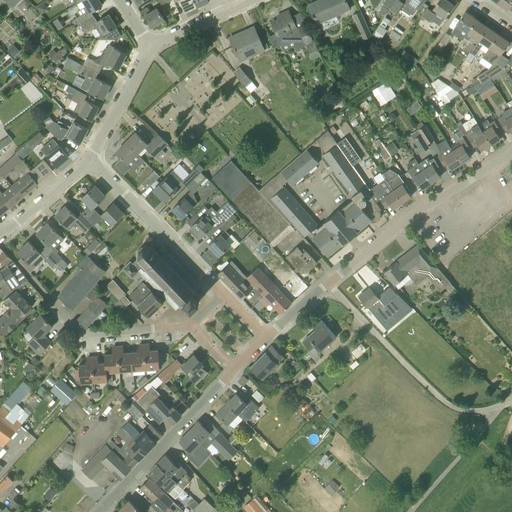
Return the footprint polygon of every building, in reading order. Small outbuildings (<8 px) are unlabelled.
[(102,5),(99,0),(83,0),(83,1),(86,6),(80,10),(77,12),(80,16),(75,18),(80,25),(84,22),(90,19),(90,18),(87,14),(102,5)] [(173,0),(175,3),(179,1),(185,13),(197,7),(193,0),(173,0)] [(320,0),(309,5),(313,14),(317,24),(350,9),(345,0),(320,0)] [(384,0),(382,4),(390,9),(396,0),(384,0)] [(397,0),(391,10),(397,13),(401,7),(414,16),(423,2),(423,0),(397,0)] [(442,22),(445,17),(453,5),(445,0),(439,0),(432,11),(427,8),(421,16),(430,22),(434,16),(442,22)] [(511,0),(499,0),(497,2),(508,10),(511,4),(511,0)] [(164,20),(157,8),(150,12),(147,7),(142,10),(152,27),(164,20)] [(306,24),(298,28),(296,28),(289,11),(277,16),(279,19),(271,23),(281,44),(294,38),(297,45),(304,41),(309,50),(316,47),(306,24)] [(477,19),(466,11),(451,32),(462,40),(468,32),(477,19)] [(352,15),(363,40),(371,36),(360,12),(352,15)] [(84,22),(80,25),(85,33),(95,27),(101,36),(99,37),(99,39),(116,40),(121,36),(115,27),(116,26),(108,14),(97,22),(93,16),(90,18),(90,19),(84,22)] [(470,53),(475,45),(478,40),(488,27),(477,19),(468,32),(471,35),(468,40),(470,41),(464,49),(470,53)] [(374,33),(382,38),(388,29),(380,23),(374,33)] [(264,50),(254,27),(229,38),(240,61),(264,50)] [(478,40),(475,45),(470,53),(475,56),(484,44),(489,47),(489,48),(498,34),(488,27),(478,40)] [(440,42),(445,46),(451,37),(446,34),(440,42)] [(481,83),(490,78),(504,69),(505,69),(503,67),(508,60),(501,54),(504,50),(509,42),(498,34),(489,48),(489,47),(483,57),(493,64),(488,69),(477,76),(481,82),(481,83)] [(83,65),(85,66),(96,72),(98,73),(99,73),(103,66),(108,68),(111,64),(119,68),(126,55),(120,52),(121,51),(109,44),(99,64),(87,57),(83,65)] [(98,73),(96,72),(85,66),(80,75),(93,81),(88,91),(103,98),(110,85),(94,77),(96,72),(98,74),(98,73)] [(234,73),(245,86),(251,93),(257,88),(240,68),(234,73)] [(490,78),(493,83),(508,73),(505,69),(504,69),(490,78)] [(493,83),(490,78),(481,83),(481,82),(474,86),(480,95),(495,85),(493,83)] [(452,88),(449,86),(438,79),(431,83),(444,105),(450,101),(449,99),(445,93),(452,88)] [(372,90),(381,105),(397,95),(387,81),(372,90)] [(449,86),(452,88),(458,93),(461,88),(452,82),(449,86)] [(73,111),(83,116),(92,120),(99,107),(84,100),(87,95),(77,90),(72,100),(77,103),(73,111)] [(511,112),(511,111),(510,109),(503,113),(504,115),(498,119),(506,132),(510,129),(511,132),(511,112)] [(457,124),(461,130),(464,135),(465,134),(473,147),(477,144),(481,150),(491,145),(483,132),(473,117),(462,124),(460,121),(457,124)] [(69,130),(57,124),(53,122),(46,128),(60,139),(64,134),(80,143),(84,135),(83,135),(86,129),(87,130),(88,129),(74,121),(69,130)] [(490,124),(492,126),(483,132),(491,145),(500,139),(496,132),(500,130),(495,121),(490,124)] [(421,135),(427,145),(433,141),(425,127),(419,131),(421,135)] [(316,140),(325,153),(338,144),(337,143),(328,130),(316,140)] [(28,141),(33,148),(46,137),(40,131),(28,141)] [(126,142),(137,154),(144,147),(154,157),(167,143),(159,135),(149,146),(136,132),(126,142)] [(0,146),(13,140),(11,135),(0,140),(0,146)] [(429,148),(427,145),(421,135),(413,140),(422,153),(429,148)] [(345,137),(337,143),(338,144),(341,148),(346,155),(347,158),(353,166),(361,160),(354,149),(345,137)] [(470,149),(463,138),(456,143),(450,147),(453,151),(461,163),(470,158),(466,151),(470,149)] [(451,169),(461,163),(453,151),(450,147),(445,139),(436,145),(442,154),(438,157),(443,166),(448,163),(451,169)] [(46,154),(50,159),(57,167),(69,157),(59,146),(51,153),(42,142),(34,149),(41,158),(46,154)] [(141,158),(137,154),(126,142),(116,152),(131,168),(141,158)] [(381,154),(387,150),(382,142),(376,146),(381,154)] [(330,165),(332,169),(347,158),(346,155),(338,144),(325,153),(323,155),(325,159),(326,158),(331,165),(330,165)] [(319,163),(306,149),(293,160),(306,174),(309,171),(308,170),(314,165),(315,166),(319,163)] [(16,154),(11,159),(0,168),(0,179),(3,177),(17,165),(22,160),(23,160),(16,152),(15,153),(16,154)] [(357,172),(353,166),(347,158),(332,169),(335,172),(336,172),(341,178),(340,179),(342,183),(357,172)] [(418,164),(422,171),(431,183),(440,177),(438,173),(441,170),(433,158),(427,162),(425,159),(418,164)] [(25,175),(12,186),(21,198),(37,184),(34,181),(40,177),(42,180),(53,171),(43,160),(31,171),(22,160),(17,165),(25,175)] [(290,225),(290,224),(280,213),(267,200),(259,190),(231,160),(212,178),(270,242),(290,225)] [(302,177),(306,174),(293,160),(280,171),(288,180),(293,185),(296,182),(295,181),(301,176),(302,177)] [(407,171),(409,175),(417,187),(419,185),(422,189),(431,183),(422,171),(418,164),(407,171)] [(199,174),(194,169),(181,182),(186,187),(194,179),(199,174)] [(160,176),(154,171),(144,181),(150,186),(160,176)] [(274,176),(259,190),(267,200),(282,186),(288,180),(280,171),(274,177),(274,176)] [(353,198),(368,188),(368,187),(357,172),(342,183),(345,186),(346,185),(350,192),(349,193),(353,198)] [(388,183),(393,191),(402,203),(411,197),(408,193),(410,191),(399,175),(388,183)] [(153,189),(164,200),(176,187),(166,177),(153,189)] [(194,179),(186,187),(193,194),(201,186),(194,179)] [(385,179),(374,187),(379,194),(377,195),(386,208),(390,205),(393,209),(402,203),(393,191),(388,183),(385,179)] [(0,215),(9,208),(21,198),(12,186),(2,195),(0,192),(0,215)] [(88,220),(97,212),(92,207),(104,196),(95,186),(82,198),(89,205),(81,213),(88,220)] [(282,186),(267,200),(280,213),(295,200),(292,197),(291,197),(286,191),(287,190),(282,186)] [(381,210),(373,198),(369,193),(371,191),(368,188),(353,198),(353,199),(353,200),(354,199),(355,201),(335,218),(312,237),(328,255),(342,243),(343,244),(351,237),(357,232),(357,231),(369,221),(370,222),(372,222),(373,222),(375,222),(376,222),(378,221),(378,220),(380,218),(380,217),(381,215),(381,214),(380,212),(380,211),(379,210),(380,210),(381,210)] [(190,199),(186,195),(172,209),(182,218),(193,207),(188,201),(190,199)] [(295,200),(280,213),(290,224),(291,223),(292,225),(306,212),(303,209),(302,210),(297,204),(298,203),(295,200)] [(101,216),(97,212),(88,220),(93,225),(94,226),(97,223),(100,226),(107,219),(112,224),(123,213),(113,203),(102,214),(101,216)] [(209,237),(220,226),(229,217),(236,210),(231,204),(217,219),(208,210),(191,227),(189,229),(189,231),(193,234),(195,234),(196,233),(201,237),(205,233),(209,237)] [(93,225),(88,220),(81,213),(81,212),(76,217),(72,212),(65,205),(55,216),(60,221),(66,227),(68,229),(70,229),(73,226),(73,224),(71,222),(73,220),(85,233),(93,225)] [(309,216),(306,212),(292,225),(304,237),(309,232),(310,233),(316,227),(317,229),(318,228),(316,226),(317,225),(314,222),(308,216),(309,216)] [(229,217),(220,226),(225,231),(221,235),(220,234),(209,246),(219,256),(230,244),(226,240),(230,235),(226,231),(234,222),(229,217)] [(49,254),(58,263),(64,270),(69,266),(62,259),(62,258),(57,252),(58,251),(55,248),(64,239),(47,223),(37,233),(53,250),(49,254)] [(100,256),(109,248),(97,236),(89,245),(100,256)] [(183,268),(178,263),(179,262),(178,261),(177,262),(173,257),(173,256),(172,256),(167,251),(167,250),(166,250),(163,247),(164,246),(157,239),(151,245),(142,246),(138,250),(137,259),(133,263),(130,261),(122,268),(132,278),(132,277),(136,281),(141,276),(146,282),(147,281),(148,281),(153,286),(152,286),(153,287),(153,286),(158,291),(158,292),(158,293),(159,292),(164,297),(163,298),(164,299),(165,298),(169,303),(169,304),(170,304),(175,309),(174,309),(175,310),(176,309),(176,310),(177,309),(180,305),(185,310),(188,306),(191,309),(199,301),(197,298),(200,295),(196,290),(199,287),(200,287),(201,287),(200,286),(201,285),(200,284),(199,285),(195,280),(195,279),(194,279),(189,274),(190,274),(189,273),(188,273),(184,269),(184,268),(183,267),(183,268)] [(39,260),(43,257),(39,253),(28,241),(17,252),(22,257),(19,261),(30,272),(40,263),(39,260)] [(418,245),(397,262),(407,275),(408,274),(411,278),(416,285),(428,276),(442,291),(451,283),(418,245)] [(317,263),(310,255),(306,250),(303,253),(297,247),(286,256),(300,272),(300,273),(301,273),(301,272),(300,271),(303,268),(307,272),(317,263)] [(497,271),(493,274),(496,278),(505,270),(491,251),(484,256),(487,259),(478,265),(482,270),(491,263),(497,271)] [(4,252),(0,255),(0,260),(5,266),(12,260),(4,252)] [(49,254),(45,258),(44,258),(53,267),(58,263),(49,254)] [(76,275),(58,296),(73,309),(85,295),(92,301),(98,294),(91,288),(106,271),(87,255),(77,267),(79,269),(74,274),(76,275)] [(217,274),(228,286),(242,273),(241,271),(231,260),(217,274)] [(0,271),(13,292),(15,291),(28,281),(13,261),(0,271)] [(407,275),(397,262),(396,262),(385,271),(398,288),(411,278),(408,274),(407,275)] [(255,286),(264,296),(275,286),(257,267),(246,277),(255,286)] [(0,296),(3,300),(4,300),(13,292),(0,271),(0,296)] [(255,286),(246,277),(242,273),(228,286),(241,300),(255,286)] [(119,300),(126,307),(131,303),(124,296),(126,294),(113,280),(107,286),(112,291),(119,300)] [(163,303),(143,282),(129,296),(136,303),(135,303),(149,317),(163,303)] [(103,301),(112,291),(107,286),(76,321),(85,328),(106,303),(103,301)] [(275,286),(264,296),(260,300),(267,307),(271,303),(280,313),(291,303),(275,286)] [(358,296),(367,307),(374,315),(377,312),(385,322),(400,309),(401,311),(407,306),(400,298),(395,303),(391,299),(384,305),(370,288),(365,292),(364,291),(358,296)] [(21,317),(24,314),(17,307),(24,300),(15,292),(15,291),(13,292),(4,300),(12,308),(0,319),(0,332),(2,335),(8,329),(10,331),(16,325),(14,324),(21,317)] [(511,301),(507,296),(488,311),(511,341),(511,301)] [(31,307),(24,300),(17,307),(24,314),(32,306),(31,307)] [(129,310),(126,307),(119,300),(115,303),(125,314),(124,315),(131,322),(136,317),(130,310),(129,310)] [(26,329),(28,330),(34,337),(28,343),(39,354),(51,342),(50,341),(49,343),(44,338),(46,337),(44,335),(51,328),(46,323),(48,322),(40,315),(26,329)] [(320,351),(336,337),(321,320),(313,328),(315,331),(303,341),(310,350),(315,345),(320,351)] [(112,375),(107,376),(107,373),(159,368),(159,365),(163,365),(162,354),(158,354),(158,350),(150,351),(150,345),(138,346),(139,352),(124,353),(123,347),(112,348),(112,354),(104,354),(105,363),(98,363),(98,358),(86,359),(87,364),(79,365),(79,369),(75,370),(76,380),(80,380),(80,383),(107,381),(108,384),(113,383),(112,375)] [(284,357),(279,352),(272,345),(250,367),(262,379),(284,357)] [(194,355),(185,363),(184,364),(193,373),(188,378),(195,385),(207,373),(201,367),(203,365),(194,355)] [(177,359),(175,361),(160,374),(158,376),(164,383),(172,377),(170,374),(181,365),(177,359)] [(290,365),(296,371),(301,367),(295,360),(290,365)] [(243,385),(248,380),(243,376),(238,381),(243,385)] [(137,383),(140,386),(148,380),(145,377),(137,383)] [(152,386),(147,390),(136,401),(160,424),(166,417),(173,424),(182,415),(173,406),(169,409),(158,397),(158,392),(152,386)] [(112,392),(123,404),(128,401),(116,389),(112,392)] [(226,403),(237,414),(242,419),(256,405),(248,396),(244,401),(236,393),(226,403)] [(9,397),(0,407),(0,436),(0,437),(0,450),(6,442),(11,437),(20,425),(21,424),(5,410),(13,401),(9,397)] [(136,412),(141,416),(147,411),(133,398),(124,406),(133,415),(136,412)] [(228,424),(237,414),(226,403),(217,413),(224,421),(220,425),(229,433),(233,429),(228,424)] [(128,421),(122,428),(135,440),(147,452),(157,442),(156,441),(162,435),(151,424),(141,434),(128,421)] [(198,421),(189,431),(206,448),(211,443),(228,460),(235,452),(222,440),(223,438),(213,428),(209,432),(198,421)] [(21,425),(20,425),(11,437),(17,443),(27,430),(21,425)] [(147,452),(135,440),(122,428),(117,434),(125,442),(123,445),(131,453),(128,455),(121,448),(120,449),(111,440),(108,443),(132,467),(147,452)] [(204,461),(198,456),(206,448),(189,431),(179,440),(192,453),(189,457),(187,455),(186,456),(198,466),(204,461)] [(106,445),(83,471),(91,479),(106,464),(121,479),(131,468),(113,450),(112,450),(106,445)] [(166,454),(157,463),(177,483),(183,489),(190,481),(184,475),(187,472),(178,463),(176,465),(166,454)] [(177,483),(157,463),(148,472),(161,485),(168,492),(175,498),(184,489),(183,489),(177,483)] [(0,484),(0,495),(13,481),(7,476),(0,484)] [(161,511),(173,501),(156,486),(149,479),(141,487),(155,501),(151,505),(158,511),(161,511)] [(325,487),(332,494),(340,486),(334,479),(325,487)] [(271,511),(257,496),(252,501),(262,511),(273,511),(272,511),(271,511)] [(13,511),(19,505),(13,499),(3,510),(1,511),(13,511)] [(198,504),(206,511),(218,511),(215,508),(215,509),(204,499),(198,504)] [(118,511),(141,511),(129,500),(118,511)] [(262,511),(252,501),(251,500),(243,507),(247,511),(262,511)]
